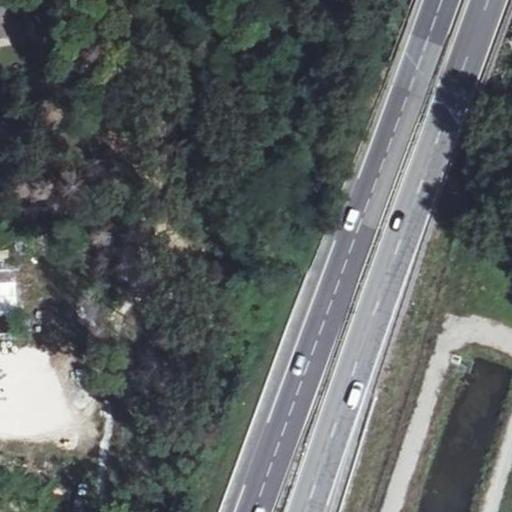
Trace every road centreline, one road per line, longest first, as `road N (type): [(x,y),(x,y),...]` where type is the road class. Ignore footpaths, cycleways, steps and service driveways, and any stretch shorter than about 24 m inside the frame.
road 1 (motorway): [(443,0),(252,511)]
road 2 (motorway): [(307,511),(490,0)]
